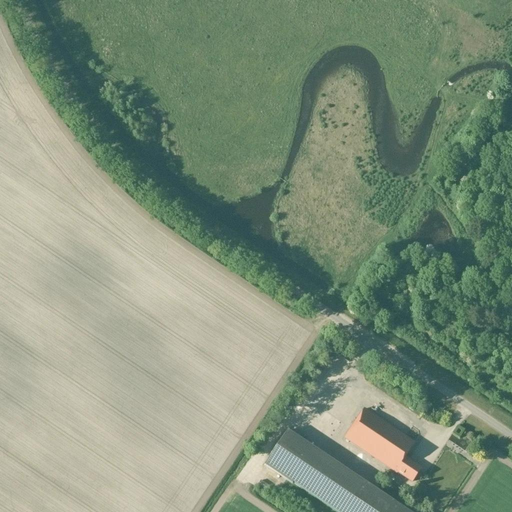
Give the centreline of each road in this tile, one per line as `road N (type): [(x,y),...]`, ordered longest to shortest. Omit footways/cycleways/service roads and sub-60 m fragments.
road 1 (unclassified): [(511,436),(147,185),(67,93),(17,0)]
road 2 (track): [(371,0),(407,61),(433,84),(501,107),(458,172),(450,199),(488,291),(511,321)]
road 3 (track): [(346,325),(364,295),(378,298),(511,401)]
